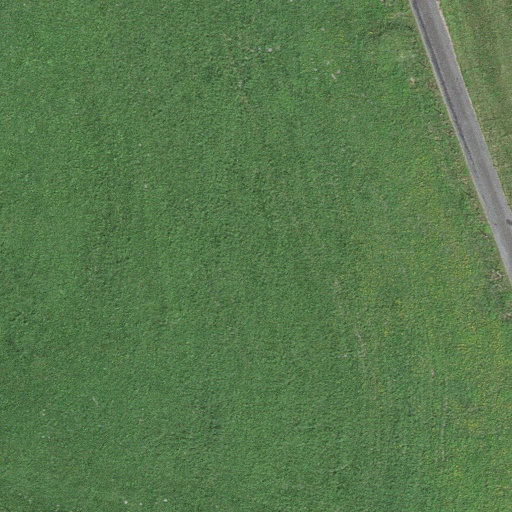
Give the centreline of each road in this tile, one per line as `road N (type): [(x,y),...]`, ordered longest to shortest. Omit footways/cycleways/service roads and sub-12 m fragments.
road 1 (trunk): [(269,511),(72,0)]
road 2 (track): [(433,0),(511,231)]
